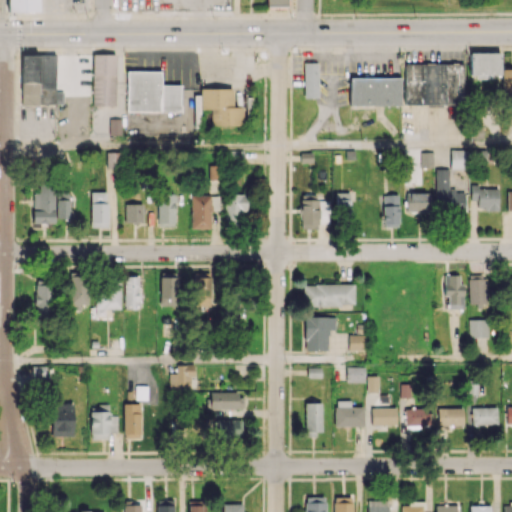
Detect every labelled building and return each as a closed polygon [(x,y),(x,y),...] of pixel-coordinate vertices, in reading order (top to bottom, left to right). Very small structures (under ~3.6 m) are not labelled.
[(7,0),(7,12),(38,12),(37,0),(7,0)] [(469,52),(469,77),(499,78),(500,53),(469,52)] [(20,104),(62,104),(63,96),(68,96),(68,87),(55,87),(56,54),(21,54),(20,104)] [(114,106),(115,54),(92,54),(92,106),(114,106)] [(303,98),(317,98),(318,62),(303,62),(303,98)] [(404,63),(403,104),(457,105),(457,88),(464,88),(464,64),(404,63)] [(511,66),(502,66),(501,93),(511,93),(511,66)] [(126,112),(180,112),(181,85),(161,84),(161,71),(126,71),(126,112)] [(399,78),(349,77),(348,105),(399,106),(399,78)] [(232,89),(200,88),(199,109),(210,109),(210,125),(241,126),(241,107),(231,107),(232,89)] [(122,135),(121,119),(108,119),(109,135),(122,135)] [(449,150),(450,169),(467,168),(466,162),(485,161),(485,149),(449,150)] [(419,152),(420,167),(432,166),(432,151),(419,152)] [(120,152),(106,152),(106,167),(120,167),(120,152)] [(208,179),(220,179),(220,165),(208,165),(208,179)] [(465,191),(448,190),(448,169),(435,168),(434,211),(464,212),(465,191)] [(32,222),(53,223),(54,183),(38,183),(38,192),(32,192),(32,222)] [(470,200),(477,200),(477,209),(498,209),(498,187),(470,187),(470,200)] [(56,218),(69,218),(68,190),(56,190),(56,218)] [(106,227),(107,192),(90,192),(90,226),(106,227)] [(350,192),(335,192),(335,218),(349,218),(350,192)] [(429,212),(429,192),(405,193),(405,212),(429,212)] [(174,225),(174,193),(156,194),(157,226),(174,225)] [(224,226),(241,226),(241,210),(246,210),(246,194),(224,194),(224,226)] [(397,194),(382,195),(382,226),(398,226),(397,194)] [(318,228),(317,223),(329,222),(328,199),(300,200),(301,229),(318,228)] [(124,222),(142,222),(142,204),(124,204),(124,222)] [(210,306),(211,272),(193,272),(192,306),(210,306)] [(178,273),(159,273),(159,305),(177,306),(178,273)] [(447,308),(462,308),(463,283),(459,283),(459,274),(444,274),(443,296),(447,296),(447,308)] [(88,304),(87,275),(68,276),(69,310),(80,310),(79,304),(88,304)] [(139,276),(124,276),(123,305),(138,306),(139,276)] [(486,308),(486,278),(467,278),(468,303),(475,303),(475,308),(486,308)] [(119,309),(120,281),(95,281),(95,315),(104,315),(104,308),(119,309)] [(353,283),(302,284),(302,306),(353,305),(353,283)] [(33,284),(34,317),(52,317),(51,284),(33,284)] [(242,284),(225,284),(226,319),(243,318),(242,284)] [(304,317),(304,350),(328,349),(327,329),(335,329),(334,316),(304,317)] [(468,337),(488,337),(488,319),(468,319),(468,337)] [(364,350),(364,334),(348,335),(348,350),(364,350)] [(168,373),(168,389),(189,388),(189,377),(194,376),(193,364),(175,365),(175,373),(168,373)] [(48,366),(31,366),(31,379),(48,379),(48,366)] [(364,367),(345,366),(345,381),(364,381),(364,367)] [(365,391),(376,392),(377,376),(366,376),(365,391)] [(240,392),(209,391),(209,408),(240,409),(240,392)] [(334,426),(363,426),(362,406),(350,406),(349,400),(334,400),(334,426)] [(321,434),(321,403),(304,402),(304,434),(321,434)] [(72,435),(72,403),(50,403),(50,435),(72,435)] [(139,438),(140,403),(123,403),(122,437),(139,438)] [(116,432),(116,415),(108,415),(108,405),(90,405),(89,438),(107,439),(107,432),(116,432)] [(395,407),(371,407),(371,425),(395,425),(395,407)] [(429,407),(403,408),(404,426),(430,425),(429,407)] [(470,425),(496,424),(496,407),(470,407),(470,425)] [(462,408),(437,408),(437,425),(462,425),(462,408)] [(242,437),(241,419),(213,420),(213,438),(242,437)] [(332,511),(351,511),(351,496),(333,496),(332,511)] [(324,511),(325,497),(304,497),(303,511),(324,511)] [(202,511),(203,499),(188,498),(187,511),(202,511)] [(172,511),(173,499),(156,499),(156,511),(172,511)] [(387,511),(388,500),(367,500),(366,511),(387,511)] [(400,503),(400,511),(423,511),(423,502),(400,503)] [(242,511),(242,503),(222,504),(221,511),(242,511)]
